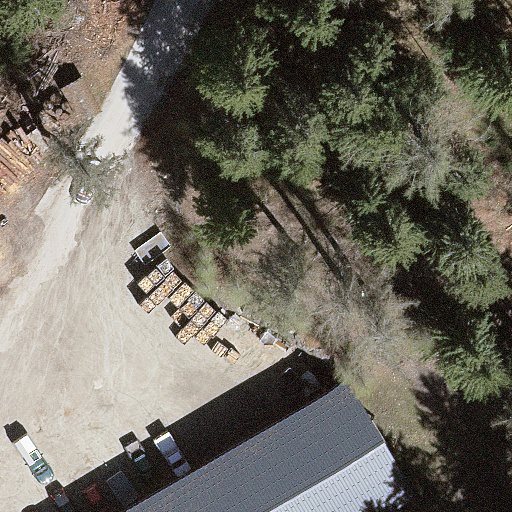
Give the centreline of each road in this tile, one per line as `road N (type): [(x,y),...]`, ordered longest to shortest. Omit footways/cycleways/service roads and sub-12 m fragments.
road 1 (track): [(0,346),(104,174),(195,0)]
road 2 (track): [(453,511),(463,412),(491,352),(511,330)]
